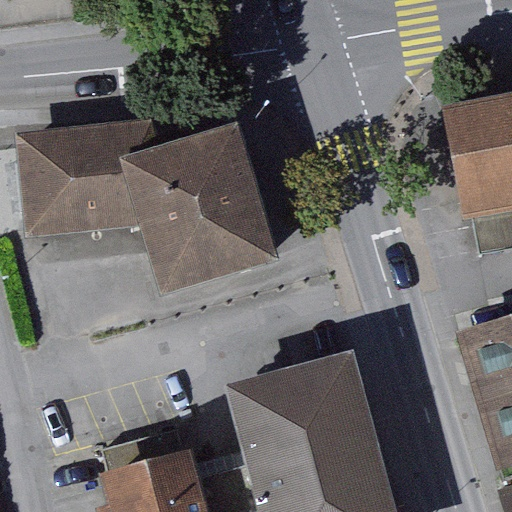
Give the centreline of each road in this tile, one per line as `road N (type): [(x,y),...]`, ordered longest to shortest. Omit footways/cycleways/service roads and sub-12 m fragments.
road 1 (residential): [(458,511),(312,45)]
road 2 (tertiary): [(312,45),(0,76)]
road 3 (tertiary): [(511,9),(312,45)]
road 4 (residential): [(0,340),(42,511)]
